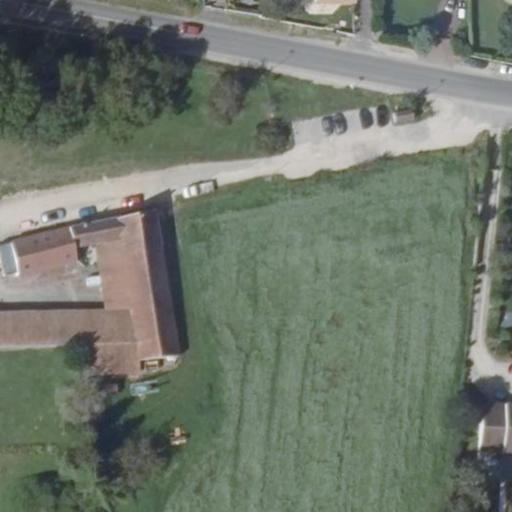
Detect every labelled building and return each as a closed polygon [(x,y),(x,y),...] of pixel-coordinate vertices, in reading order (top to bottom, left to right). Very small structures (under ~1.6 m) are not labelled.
[(411,110),(393,113),(395,124),(413,120),(411,110)] [(114,219),(68,227),(74,250),(96,246),(118,241),(121,258),(160,251),(153,211),(114,219)] [(10,242),(0,244),(0,254),(3,264),(14,261),(18,276),(76,263),(74,250),(68,227),(10,242)] [(118,241),(96,246),(106,312),(129,311),(121,258),(118,241)] [(160,251),(121,258),(129,311),(133,332),(113,335),(117,364),(139,362),(179,356),(160,251)] [(106,312),(0,314),(0,348),(85,345),(86,375),(139,372),(139,362),(117,364),(113,335),(133,332),(129,311),(106,312)] [(500,480),(511,480),(511,402),(474,400),(471,452),(502,454),(500,480)]
